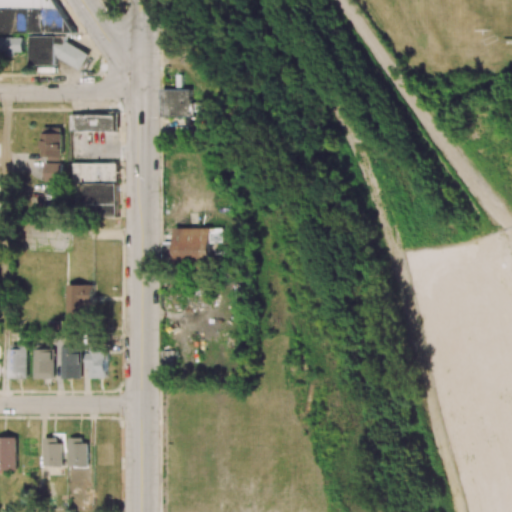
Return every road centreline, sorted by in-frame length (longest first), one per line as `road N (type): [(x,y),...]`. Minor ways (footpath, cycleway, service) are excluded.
road 1 (secondary): [(142,511),(143,92)]
road 2 (tertiary): [(143,92),(0,93)]
road 3 (residential): [(142,405),(0,405)]
